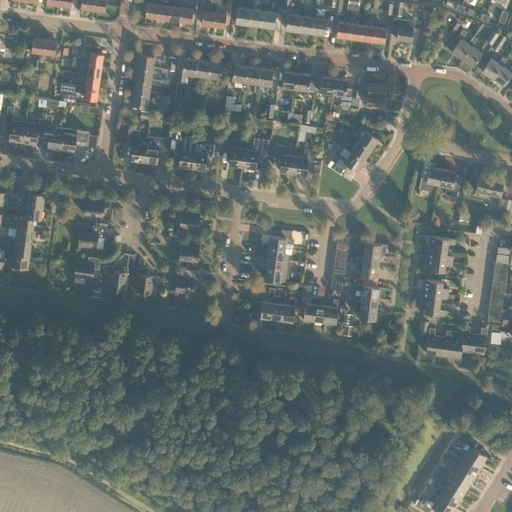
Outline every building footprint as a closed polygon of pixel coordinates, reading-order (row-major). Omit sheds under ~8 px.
[(93,0),(92,8),(105,9),(105,0),(93,0)] [(251,7),(253,8),(253,0),(248,0),(248,7),(237,6),(235,21),(248,22),(251,7)] [(248,22),(261,24),(263,9),(265,9),(266,0),(264,0),(261,0),(260,9),(253,8),(251,7),(248,22)] [(263,9),(261,24),(273,26),(275,11),(277,12),(279,2),(274,1),(273,10),(265,9),(263,9)] [(145,15),(156,16),(158,3),(146,2),(145,15)] [(393,3),(386,2),(385,12),(391,13),(393,3)] [(156,16),(168,18),(170,5),(158,3),(156,16)] [(180,19),(181,6),(170,5),(168,18),(180,19)] [(301,14),(303,14),(304,5),(299,5),(298,14),(288,12),(285,27),(299,29),(301,14)] [(181,6),(180,19),(191,21),(193,8),(181,6)] [(311,15),(303,14),(301,14),(299,29),(311,31),(314,16),(315,16),(317,7),(312,6),(311,15)] [(314,16),(311,31),(324,33),(326,18),(327,18),(329,9),(324,8),(323,17),(315,16),(314,16)] [(213,24),(214,11),(203,9),(201,22),(213,24)] [(214,11),(213,24),(225,25),(226,12),(214,11)] [(392,16),(390,32),(396,33),(396,37),(411,39),(414,19),(392,16)] [(460,23),(454,19),(447,30),(453,33),(460,23)] [(336,34),(348,36),(350,22),(338,21),(336,34)] [(350,22),(348,36),(360,37),(362,24),(350,22)] [(362,24),(360,37),(372,39),(374,26),(362,24)] [(374,26),(372,39),(384,41),(386,27),(374,26)] [(469,43),(468,42),(461,38),(466,31),(462,28),(457,36),(459,37),(451,50),(461,56),(469,43)] [(493,29),(491,32),(486,40),(492,44),(499,33),(493,29)] [(506,37),(501,33),(492,46),(497,50),(506,37)] [(469,43),(461,56),(473,64),(481,51),(472,45),(477,37),(473,35),(468,42),(469,43)] [(43,51),(45,39),(33,37),(32,50),(43,51)] [(45,39),(43,51),(55,53),(57,40),(45,39)] [(90,51),(89,62),(102,64),(103,52),(98,51),(98,46),(85,44),(84,50),(90,51)] [(139,52),(138,65),(153,67),(153,65),(154,57),(163,59),(164,54),(154,53),(154,54),(139,52)] [(176,56),(168,55),(166,68),(174,70),(176,56)] [(481,70),(492,76),(500,63),(502,65),(507,58),(502,55),(498,62),(490,57),(481,70)] [(181,81),(191,82),(196,83),(197,74),(195,74),(197,58),(184,57),(181,81)] [(208,85),(210,76),(208,75),(210,60),(197,58),(195,74),(197,74),(205,75),(204,84),(208,85)] [(222,62),(210,60),(208,75),(210,76),(217,77),(216,86),(221,86),(222,77),(220,77),(222,62)] [(100,76),(102,64),(89,62),(87,74),(100,76)] [(245,80),(247,65),(234,63),(232,79),(243,80),(241,89),(246,89),(247,81),(245,80)] [(500,63),(492,76),(503,84),(511,71),(511,63),(509,69),(502,65),(500,63)] [(151,79),(151,78),(152,70),(161,71),(162,67),(153,65),(153,67),(138,65),(136,77),(151,79)] [(257,82),(260,67),(247,65),(245,80),(247,81),(255,82),(254,91),(258,91),(260,82),(257,82)] [(257,82),(260,82),(268,83),(266,92),(271,93),(272,83),(270,83),(272,68),(260,67),(257,82)] [(295,87),(298,72),(284,70),(282,85),(291,86),(290,95),(295,96),(296,87),(295,87)] [(310,73),(298,72),(295,87),(296,87),(304,88),(303,96),(307,97),(309,89),(307,88),(310,73)] [(100,76),(87,74),(85,85),(98,87),(100,76)] [(332,92),(334,76),(322,75),(320,90),(329,91),(328,100),(332,100),(333,92),(332,92)] [(347,78),(334,76),(332,92),(333,92),(341,93),(340,103),(349,105),(352,87),(346,86),(347,78)] [(151,79),(136,77),(134,90),(149,92),(149,90),(151,82),(160,84),(160,79),(151,78),(151,79)] [(85,85),(78,84),(69,82),(56,80),(55,89),(74,92),(76,90),(84,91),(83,97),(96,99),(98,87),(85,85)] [(367,93),(385,96),(387,84),(369,82),(367,93)] [(360,88),(353,87),(352,96),(360,96),(360,88)] [(149,92),(134,90),(132,104),(147,106),(149,95),(158,96),(158,92),(149,90),(149,92)] [(385,96),(367,93),(365,105),(383,107),(385,96)] [(274,104),(266,102),(264,116),(273,117),(274,104)] [(9,140),(23,142),(25,121),(12,119),(14,106),(8,105),(4,131),(10,132),(9,140)] [(311,109),(304,108),(303,121),(309,122),(311,109)] [(302,114),(294,112),(293,120),(301,121),(302,114)] [(53,148),(61,149),(63,129),(56,128),(57,123),(51,122),(52,114),(46,113),(45,118),(45,121),(43,136),(48,137),(47,147),(47,148),(50,151),(53,148)] [(38,123),(25,121),(23,142),(36,144),(38,136),(43,136),(45,121),(45,118),(39,117),(38,123)] [(273,119),(265,118),(265,126),(272,127),(273,119)] [(77,131),(63,129),(61,149),(74,151),(76,143),(87,144),(89,128),(77,127),(77,131)] [(144,160),(147,137),(139,135),(139,129),(129,127),(127,144),(133,145),(131,158),(144,160)] [(358,139),(371,148),(378,137),(365,129),(360,136),(353,132),(350,136),(357,141),(358,139)] [(147,137),(144,160),(157,162),(159,148),(165,149),(166,137),(156,135),(155,136),(147,135),(147,137)] [(242,165),(244,148),(236,147),(237,138),(227,137),(225,149),(231,150),(229,163),(242,165)] [(179,164),(192,166),(194,149),(195,142),(186,141),(186,140),(176,138),(174,150),(180,151),(179,164)] [(343,146),(350,151),(351,150),(364,158),(371,148),(358,139),(357,141),(353,147),(346,142),(343,146)] [(256,160),(256,158),(262,158),(262,154),(266,154),(267,154),(269,141),(254,140),(254,141),(253,149),(251,149),(244,148),(242,165),(255,167),(256,160)] [(194,149),(192,166),(204,168),(206,154),(212,155),(218,156),(220,144),(203,142),(203,143),(195,142),(194,149)] [(292,172),(295,154),(286,153),(287,145),(277,144),(275,156),(281,156),(279,170),(292,172)] [(295,154),(292,172),(305,173),(307,160),(313,161),(315,149),(304,147),(303,156),(295,154)] [(357,169),(364,158),(351,150),(350,151),(346,157),(339,153),(334,161),(346,169),(349,164),(357,169)] [(439,183),(442,168),(430,165),(427,178),(421,176),(418,188),(430,190),(432,182),(439,183)] [(442,168),(439,183),(446,185),(444,193),(456,196),(458,184),(453,183),(455,171),(442,168)] [(503,181),(478,175),(475,189),(500,194),(503,181)] [(27,203),(43,205),(44,192),(27,190),(28,184),(20,183),(18,195),(28,196),(27,203)] [(111,196),(98,194),(98,200),(86,198),(84,213),(103,216),(104,206),(109,207),(111,196)] [(508,198),(500,196),(498,206),(506,208),(508,198)] [(27,206),(26,215),(26,216),(34,217),(41,218),(43,205),(27,203),(19,202),(18,207),(23,208),(24,206),(27,206)] [(189,206),(176,204),(175,215),(180,216),(179,226),(198,228),(200,213),(188,212),(189,206)] [(17,227),(32,229),(34,217),(26,216),(26,215),(19,214),(17,224),(14,224),(15,222),(9,221),(9,226),(17,227)] [(484,217),(478,216),(475,232),(481,233),(484,217)] [(108,218),(100,217),(99,224),(107,225),(108,218)] [(105,225),(92,224),(92,230),(80,228),(78,243),(97,246),(98,236),(103,236),(105,225)] [(31,242),(32,229),(17,227),(16,236),(13,236),(13,234),(7,234),(7,239),(15,240),(31,242)] [(269,245),(285,247),(286,242),(292,243),(292,238),(290,237),(291,230),(281,229),(280,236),(270,235),(269,245)] [(338,234),(337,241),(349,243),(350,236),(338,234)] [(428,245),(447,248),(448,242),(454,243),(455,238),(430,234),(428,245)] [(189,238),(176,236),(175,248),(180,248),(179,258),(197,261),(199,246),(188,244),(189,238)] [(364,246),(363,251),(379,253),(380,251),(385,252),(387,243),(381,242),(358,239),(357,245),(364,246)] [(5,251),(13,252),(29,254),(31,242),(15,240),(14,249),(11,249),(11,247),(6,246),(5,251)] [(269,245),(267,255),(290,259),(291,254),(284,253),(285,247),(269,245)] [(447,248),(428,245),(427,256),(452,259),(452,255),(446,254),(447,248)] [(378,264),(379,253),(363,251),(363,257),(356,256),(355,261),(378,264)] [(13,252),(11,270),(19,271),(20,266),(27,267),(29,254),(13,252)] [(101,257),(88,255),(87,261),(76,260),(74,275),(93,277),(94,267),(99,268),(101,257)] [(266,267),(288,270),(290,259),(267,255),(266,267)] [(452,259),(427,256),(425,267),(444,270),(445,263),(451,264),(452,259)] [(334,260),(333,266),(345,268),(346,261),(334,260)] [(376,275),(378,264),(355,261),(354,267),(361,268),(360,273),(376,275)] [(132,278),(133,266),(122,264),(121,270),(112,269),(110,287),(124,289),(126,277),(132,278)] [(133,266),(132,278),(138,279),(136,291),(151,293),(153,274),(144,273),(145,267),(133,266)] [(332,273),(345,275),(345,268),(333,266),(332,273)] [(287,280),(288,270),(266,267),(264,277),(287,280)] [(184,270),(172,268),(171,274),(168,274),(167,279),(176,280),(175,290),(193,292),(195,278),(184,276),(184,270)] [(345,275),(332,273),(331,279),(344,281),(345,275)] [(422,289),(447,292),(448,288),(442,287),(443,280),(424,278),(422,289)] [(344,281),(331,279),(331,286),(343,288),(344,281)] [(362,290),(362,295),(378,297),(378,294),(384,295),(385,287),(356,283),(355,289),(362,290)] [(271,317),(274,294),(275,287),(269,286),(267,300),(262,300),(254,299),(252,315),(271,317)] [(447,292),(422,289),(421,300),(440,302),(440,296),(447,297),(447,292)] [(282,319),(284,303),(279,302),(280,295),(274,294),(271,317),(282,319)] [(317,296),(311,295),(310,302),(305,301),(303,317),(314,319),(317,296)] [(353,304),(376,307),(378,297),(362,295),(361,300),(354,299),(353,304)] [(293,320),(295,306),(296,297),(290,296),(289,303),(287,303),(284,303),(282,319),(293,320)] [(314,319),(325,320),(327,304),(324,304),(322,303),(323,296),(317,296),(314,319)] [(327,304),(325,320),(336,322),(339,299),(333,298),(332,305),(327,304)] [(440,302),(421,300),(419,311),(444,314),(445,309),(439,308),(440,302)] [(375,318),(376,307),(353,304),(352,310),(360,311),(359,316),(375,318)] [(428,321),(421,320),(418,336),(426,337),(428,321)] [(353,325),(344,324),(343,333),(351,334),(353,325)] [(461,350),(472,351),(474,333),(469,332),(470,325),(464,324),(462,338),(461,350)] [(480,333),(474,333),(472,351),(484,353),(487,327),(481,326),(480,333)] [(437,353),(440,335),(434,334),(435,327),(429,327),(425,352),(437,353)] [(437,353),(448,355),(452,330),(446,329),(445,336),(440,335),(437,353)] [(462,338),(457,337),(457,330),(452,330),(448,355),(461,356),(461,350),(462,338)] [(470,445),(463,455),(480,466),(487,455),(470,445)] [(463,455),(457,465),(474,476),(480,466),(463,455)] [(450,475),(467,486),(474,476),(457,465),(450,475)] [(450,475),(444,486),(461,496),(467,486),(450,475)] [(444,486),(437,496),(455,507),(461,496),(444,486)] [(440,511),(451,511),(455,507),(437,496),(431,506),(440,511)]
